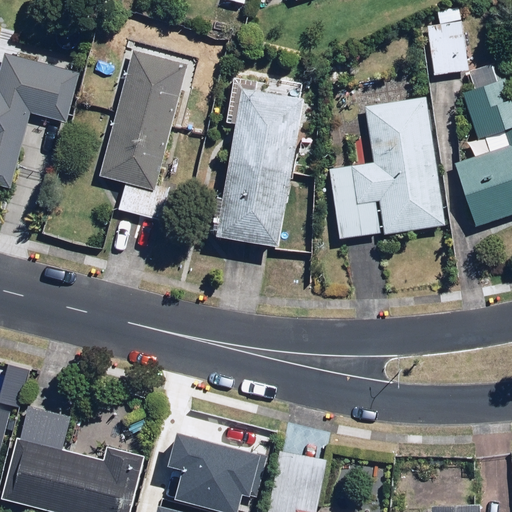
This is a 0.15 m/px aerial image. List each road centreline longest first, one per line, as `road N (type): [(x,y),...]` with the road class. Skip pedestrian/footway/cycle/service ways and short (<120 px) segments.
road 1 (residential): [(258,350),(0,285)]
road 2 (residential): [(511,393),(433,400),(258,350)]
road 3 (residential): [(258,350),(431,336),(511,318)]
